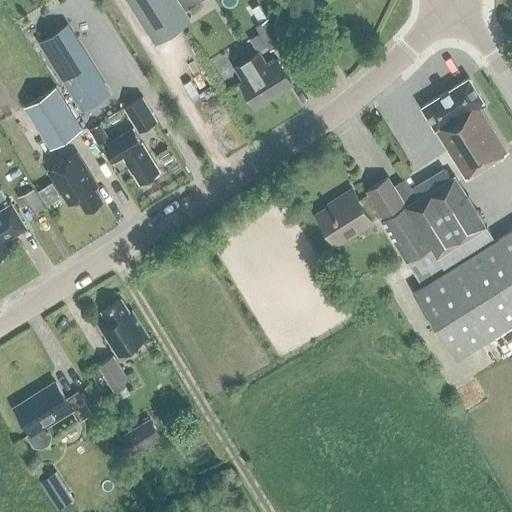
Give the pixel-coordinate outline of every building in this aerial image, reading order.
[(129,0),(155,40),(189,19),(177,0),(129,0)] [(197,0),(181,0),(188,10),(199,3),(197,0)] [(265,0),(283,26),(312,8),(307,0),(265,0)] [(243,10),(254,28),(269,51),(282,43),(267,19),(256,2),(243,10)] [(66,24),(39,41),(82,110),(109,93),(66,24)] [(239,84),(254,107),(290,85),(275,62),(266,68),(257,53),(233,68),(243,82),(239,84)] [(484,104),(468,79),(421,107),(465,178),(507,152),(479,107),(484,104)] [(80,129),(54,89),(24,108),(50,148),(80,129)] [(141,98),(124,109),(139,133),(156,122),(141,98)] [(99,124),(89,130),(99,146),(109,139),(99,124)] [(122,157),(139,184),(159,171),(132,128),(103,147),(113,163),(122,157)] [(48,172),(68,205),(77,199),(85,212),(101,202),(93,189),(97,186),(76,154),(48,172)] [(413,293),(455,361),(511,325),(511,230),(494,242),(454,177),(416,201),(403,180),(392,188),(387,179),(366,191),(368,194),(357,201),(351,191),(336,200),(338,203),(317,216),(334,244),(372,221),(370,219),(380,213),(384,220),(380,223),(406,265),(407,264),(422,288),(413,293)] [(17,198),(30,220),(44,211),(32,190),(17,198)] [(0,257),(8,253),(2,244),(25,229),(11,206),(0,212),(0,257)] [(103,312),(111,325),(106,328),(104,335),(117,356),(148,337),(133,312),(130,314),(122,300),(103,312)] [(128,383),(111,357),(97,366),(113,392),(128,383)] [(29,434),(25,437),(31,448),(32,448),(40,449),(47,445),(48,436),(49,435),(43,425),(69,409),(77,423),(89,415),(76,393),(63,400),(54,385),(14,409),(29,434)] [(161,439),(150,420),(122,437),(133,457),(161,439)] [(40,481),(58,509),(74,499),(56,470),(40,481)]
